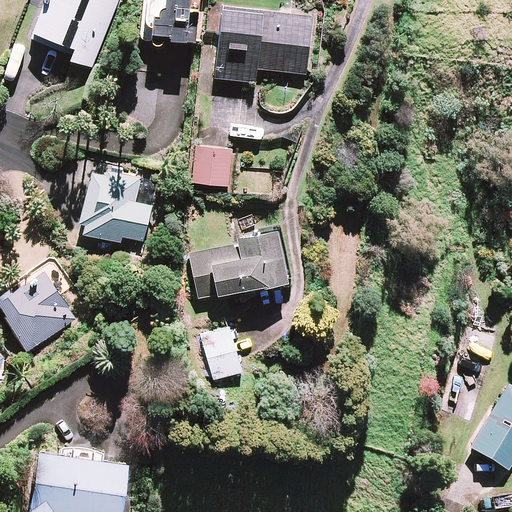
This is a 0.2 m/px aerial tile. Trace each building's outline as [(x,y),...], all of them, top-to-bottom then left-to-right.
[(40,0),(32,23),(73,38),(68,52),(92,61),(114,0),(40,0)] [(157,0),(157,1),(151,1),(150,15),(146,15),(145,23),(163,24),(162,35),(199,37),(200,0),(157,0)] [(312,9),(230,0),(219,0),(216,30),(202,29),(199,61),(214,63),(213,71),(254,76),(255,63),(305,68),(312,9)] [(230,141),(194,137),(190,174),(225,179),(230,141)] [(101,157),(79,152),(71,188),(86,191),(79,227),(119,236),(120,230),(142,234),(149,199),(133,196),(139,170),(100,162),(101,157)] [(285,270),(276,220),(236,227),(238,239),(186,248),(193,292),(214,288),(213,283),(285,270)] [(9,282),(0,287),(0,309),(25,348),(75,316),(42,266),(12,286),(9,282)] [(242,365),(228,321),(199,330),(212,374),(242,365)] [(511,388),(506,385),(470,448),(505,469),(511,456),(511,388)] [(111,511),(118,457),(33,447),(25,511),(50,511),(51,510),(71,511),(111,511)]
